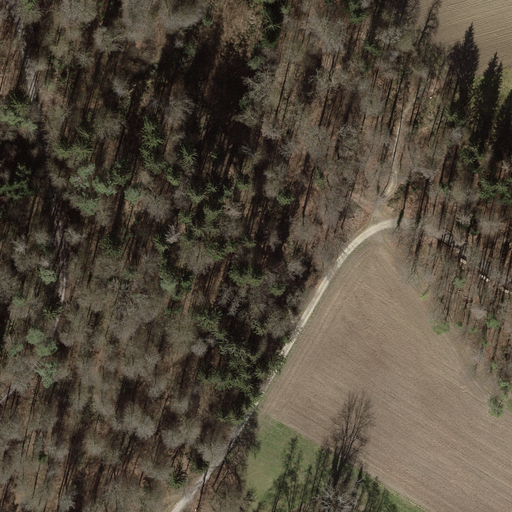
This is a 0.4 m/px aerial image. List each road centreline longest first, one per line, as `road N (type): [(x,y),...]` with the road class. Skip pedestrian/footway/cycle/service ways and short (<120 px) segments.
road 1 (track): [(0,398),(29,371),(54,326),(65,283),(19,0)]
road 2 (track): [(366,228),(247,423),(179,511)]
road 3 (track): [(511,281),(435,231),(401,223),(366,228)]
